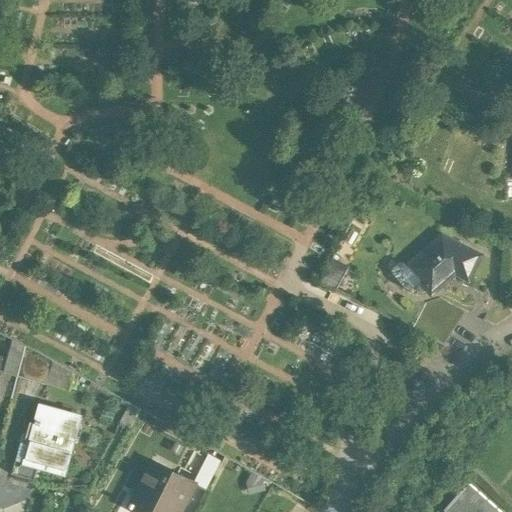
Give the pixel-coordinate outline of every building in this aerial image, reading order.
[(441,236),(406,266),(430,293),(454,273),(468,280),(480,256),(441,236)] [(333,256),(320,279),(335,286),(347,263),(333,256)] [(464,311),(432,296),(416,327),(447,343),(464,311)] [(14,341),(5,371),(17,375),(25,347),(14,341)] [(36,352),(25,347),(17,375),(46,383),(53,361),(36,352)] [(74,373),(53,361),(46,383),(69,389),(74,373)] [(81,415),(41,404),(35,426),(30,425),(24,446),(29,447),(25,462),(42,467),(65,473),(81,415)] [(130,404),(120,422),(131,428),(137,417),(135,417),(139,409),(130,404)] [(29,447),(24,446),(16,444),(7,476),(37,484),(42,467),(25,462),(29,447)] [(220,459),(208,453),(204,460),(216,467),(220,459)] [(204,460),(192,483),(205,489),(216,467),(204,460)] [(187,480),(153,463),(132,504),(130,503),(129,506),(131,507),(130,509),(135,511),(174,511),(188,486),(185,484),(187,480)] [(502,511),(467,482),(444,508),(447,511),(502,511)]
